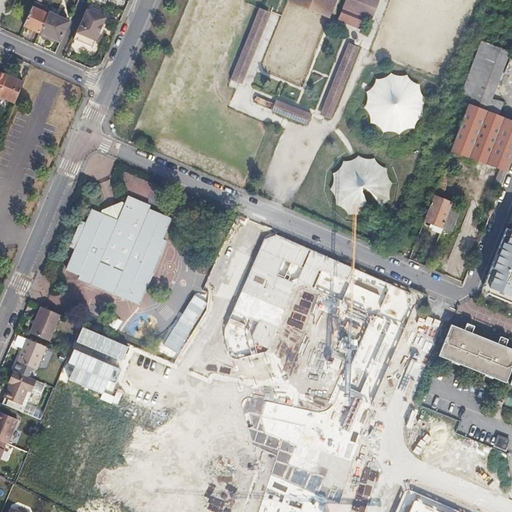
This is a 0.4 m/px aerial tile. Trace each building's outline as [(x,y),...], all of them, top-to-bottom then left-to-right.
[(290,0),(289,3),(331,20),(338,0),(290,0)] [(348,0),(344,11),(372,22),(379,0),(348,0)] [(33,7),(24,25),(39,32),(48,14),(33,7)] [(86,9),(73,39),(92,47),(105,17),(86,9)] [(48,14),(39,32),(60,42),(69,21),(49,12),(48,14)] [(231,81),(242,85),(271,16),(260,12),(231,81)] [(271,16),(242,85),(246,87),(274,17),(271,16)] [(471,98),(468,104),(487,111),(492,99),(493,99),(505,68),(511,53),(481,41),(468,74),(461,94),(471,98)] [(349,45),(321,115),(331,119),(360,50),(349,45)] [(0,96),(15,103),(24,83),(0,72),(0,96)] [(424,94),(421,87),(420,86),(414,79),(406,75),(397,73),(387,74),(380,77),(378,78),(370,85),(366,93),(364,99),(364,107),(366,115),(371,124),(377,129),(385,133),(393,134),(402,134),(404,133),(408,132),(415,127),(421,121),(425,113),(426,103),(424,94)] [(491,193),(498,195),(511,158),(511,120),(499,116),(504,103),(493,99),(492,99),(487,111),(468,104),(435,190),(443,194),(458,154),(500,169),(491,193)] [(272,113),(308,128),(312,115),(277,101),(272,113)] [(377,161),(371,159),(369,158),(360,157),(352,158),(347,160),(344,162),(338,167),(334,172),(332,177),(330,181),(330,187),(330,194),(332,200),(332,201),(335,206),(339,211),(345,215),(349,216),(351,217),(360,218),(368,217),(375,214),(380,211),(384,206),(388,201),(390,194),(391,186),(390,178),(387,172),(383,166),(377,161)] [(441,228),(442,228),(451,205),(452,204),(433,196),(424,221),(441,228)] [(78,280),(112,295),(119,280),(145,291),(166,242),(163,241),(171,221),(149,211),(150,207),(128,198),(118,222),(91,210),(85,224),(81,222),(70,248),(74,250),(66,271),(79,276),(78,280)] [(451,205),(442,228),(452,232),(461,209),(451,205)] [(511,224),(486,291),(511,301),(511,224)] [(278,457),(272,475),(327,500),(338,504),(350,467),(370,406),(415,305),(415,299),(411,293),(276,234),(268,234),(263,239),(227,325),(225,332),(230,355),(252,445),(278,457)] [(213,298),(233,306),(255,250),(235,242),(213,298)] [(119,280),(112,295),(139,306),(145,291),(119,280)] [(61,315),(41,307),(30,332),(50,341),(61,315)] [(115,317),(109,325),(116,330),(122,322),(115,317)] [(483,327),(481,333),(488,336),(490,329),(483,327)] [(455,358),(511,382),(511,346),(488,336),(481,333),(468,328),(455,358)] [(18,361),(23,363),(33,341),(46,347),(46,346),(28,338),(18,361)] [(33,341),(23,363),(36,369),(46,347),(33,341)] [(14,370),(9,381),(12,383),(3,404),(18,410),(27,389),(30,390),(35,379),(14,370)] [(0,439),(7,443),(18,418),(0,410),(0,439)] [(18,418),(7,443),(9,444),(20,419),(18,418)] [(505,449),(508,439),(497,436),(494,446),(505,449)] [(461,511),(409,490),(403,493),(394,511),(461,511)] [(304,511),(264,499),(259,511),(304,511)]
